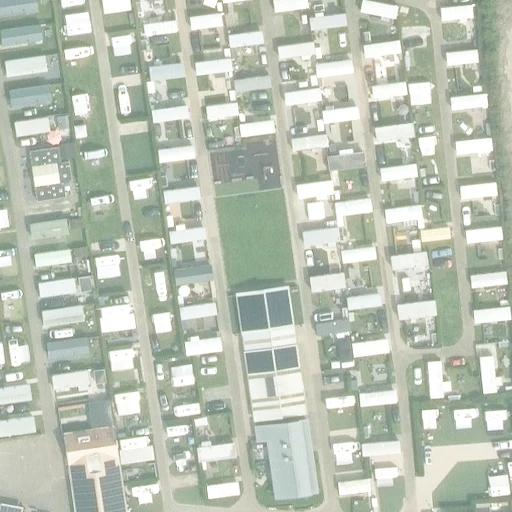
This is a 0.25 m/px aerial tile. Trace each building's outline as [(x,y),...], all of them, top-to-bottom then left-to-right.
[(33,0),(0,0),(0,14),(35,11),(33,0)] [(275,0),(272,0),(274,12),(307,8),(306,0),(275,0)] [(396,6),(364,0),(362,0),(359,12),(393,19),(396,6)] [(441,8),(442,20),(474,16),(472,4),(441,8)] [(345,13),(309,18),(311,31),(347,26),(345,13)] [(220,14),(189,18),(190,30),(222,26),(220,14)] [(142,25),(144,36),(177,31),(176,20),(142,25)] [(39,41),(37,26),(0,32),(2,45),(39,41)] [(229,47),(263,43),(261,31),(228,36),(229,47)] [(362,45),(364,58),(401,53),(399,40),(362,45)] [(314,54),(313,42),(277,47),(279,59),(314,54)] [(446,65),(478,62),(477,50),(445,53),(446,65)] [(39,70),(38,57),(5,61),(6,73),(39,70)] [(195,63),(196,75),(232,71),(230,59),(195,63)] [(353,72),(352,59),(315,64),(316,76),(353,72)] [(179,65),(147,69),(149,81),(181,77),(179,65)] [(235,92),(270,88),(269,76),(233,80),(235,92)] [(373,99),(406,94),(405,82),(371,86),(373,99)] [(47,100),(45,86),(9,92),(11,106),(47,100)] [(321,100),(319,88),(283,93),(285,105),(321,100)] [(486,94),(450,98),(451,110),(487,106),(486,94)] [(207,119),(238,115),(236,103),(205,107),(207,119)] [(153,123),(189,118),(187,106),(151,110),(153,123)] [(358,119),(357,106),(321,111),(323,123),(358,119)] [(13,122),(16,137),(49,131),(48,117),(13,122)] [(240,137),(274,133),(272,120),(239,125),(240,137)] [(408,123),(374,128),(376,140),(409,135),(408,123)] [(327,147),(326,135),(290,139),(292,152),(327,147)] [(454,142),(456,154),(492,151),(491,138),(454,142)] [(194,158),(193,146),(157,150),(159,162),(194,158)] [(37,201),(65,197),(63,181),(71,180),(68,162),(60,163),(58,147),(30,152),(37,201)] [(417,176),(415,164),(379,169),(381,181),(417,176)] [(299,197),(332,193),(331,181),(297,185),(299,197)] [(459,187),(460,199),(496,196),(495,183),(459,187)] [(200,199),(199,187),(163,191),(165,203),(200,199)] [(336,216),(372,212),(370,198),(334,203),(336,216)] [(421,205),(384,210),(386,223),(422,218),(421,205)] [(29,224),(31,239),(68,234),(66,218),(29,224)] [(206,239),(204,227),(169,232),(170,244),(206,239)] [(338,239),(337,227),(303,231),(304,243),(338,239)] [(465,230),(466,243),(502,240),(501,227),(465,230)] [(449,228),(419,230),(420,241),(450,238),(449,228)] [(374,246),(341,251),(342,263),(376,259),(374,246)] [(71,262),(69,250),(34,254),(35,267),(71,262)] [(391,269),(428,265),(426,252),(389,256),(391,269)] [(210,281),(209,269),(177,273),(179,284),(210,281)] [(470,276),(471,288),(506,284),(505,272),(470,276)] [(311,277),(313,289),(343,285),(342,273),(311,277)] [(457,285),(456,274),(423,278),(424,289),(457,285)] [(37,283),(39,297),(75,292),(74,278),(37,283)] [(242,333),(245,352),(244,353),(253,420),(304,413),(294,346),(289,346),(286,326),(291,326),(285,287),(235,294),(241,333),(242,333)] [(381,305),(380,293),(346,298),(347,310),(381,305)] [(216,314),(215,302),(179,307),(181,319),(216,314)] [(397,305),(399,317),(427,314),(426,302),(397,305)] [(78,306),(41,311),(43,325),(79,320),(78,306)] [(509,307),(473,310),(474,323),(510,319),(509,307)] [(317,336),(350,332),(349,320),(315,324),(317,336)] [(80,335),(45,340),(47,354),(82,349),(80,335)] [(186,355),(221,351),(219,337),(184,342),(186,355)] [(351,344),(353,357),(390,352),(388,338),(351,344)] [(482,394),(496,392),(492,356),(479,357),(482,394)] [(429,398),(443,397),(440,361),(426,362),(429,398)] [(91,363),(50,369),(52,385),(92,379),(91,363)] [(0,387),(0,403),(31,400),(29,384),(0,387)] [(112,393),(114,405),(147,401),(146,389),(112,393)] [(395,390),(359,394),(360,406),(395,403),(395,390)] [(94,411),(92,397),(55,402),(57,416),(94,411)] [(33,416),(0,420),(0,436),(35,431),(33,416)] [(315,492),(305,420),(254,427),(256,440),(266,439),(271,472),(279,471),(283,496),(315,492)] [(74,511),(125,511),(113,426),(63,434),(74,511)] [(362,456),(400,453),(399,441),(361,444),(362,456)] [(196,448),(198,461),(235,456),(234,443),(196,448)] [(370,492),(369,479),(338,482),(339,495),(370,492)] [(238,483),(206,486),(208,498),(239,494),(238,483)]
